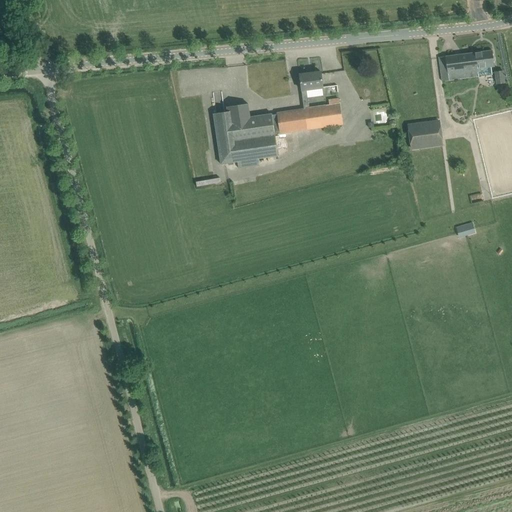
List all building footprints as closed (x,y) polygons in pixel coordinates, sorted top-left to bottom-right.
[(494,66),(494,60),(492,50),(439,57),(440,67),(442,81),(478,76),(478,74),(492,73),(491,67),(494,66)] [(495,72),(497,85),(505,84),(503,71),(495,72)] [(321,72),(299,75),(302,90),(303,103),(308,102),(307,98),(323,96),(322,88),(323,88),(321,72)] [(343,124),(340,103),(339,98),(329,100),(329,105),(309,108),(305,109),(303,109),(276,113),(276,115),(255,117),(250,118),(248,104),(226,107),(226,112),(213,114),(220,165),(237,163),(238,169),(259,165),(258,160),(278,157),(275,137),(275,134),(280,133),(343,124)] [(440,120),(407,124),(411,151),(443,146),(440,120)] [(472,222),(456,227),(458,234),(459,238),(467,236),(476,233),(474,229),(472,222)]
